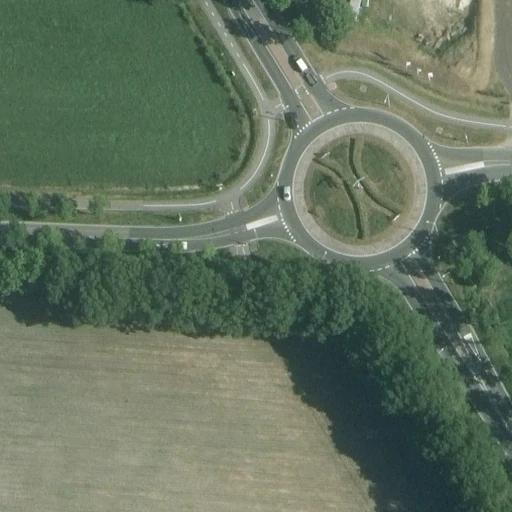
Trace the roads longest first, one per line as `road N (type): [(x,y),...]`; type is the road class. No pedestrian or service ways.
road 1 (track): [(0,267),(266,282)]
road 2 (tertiary): [(179,241),(0,235)]
road 3 (primary): [(376,263),(405,285),(472,390),(487,396)]
road 4 (primary): [(487,396),(488,379),(417,237)]
road 5 (primary): [(229,0),(294,108),(300,143)]
road 6 (primary): [(342,117),(318,94),(258,0)]
road 7 (tertiary): [(179,241),(297,232)]
